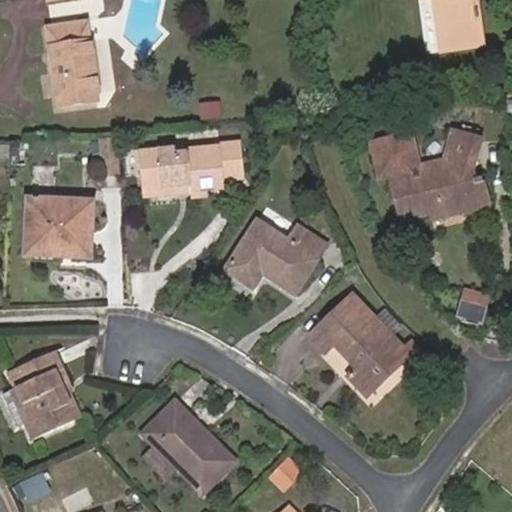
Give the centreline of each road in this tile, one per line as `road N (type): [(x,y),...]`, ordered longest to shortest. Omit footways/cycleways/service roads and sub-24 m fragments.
road 1 (residential): [(411,507),(190,342),(138,346)]
road 2 (residential): [(411,507),(495,390),(511,379)]
